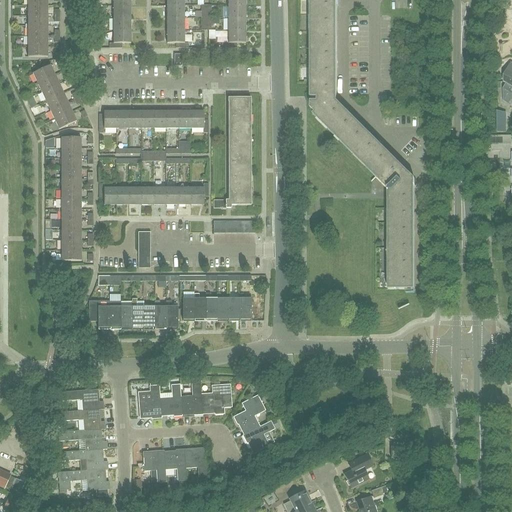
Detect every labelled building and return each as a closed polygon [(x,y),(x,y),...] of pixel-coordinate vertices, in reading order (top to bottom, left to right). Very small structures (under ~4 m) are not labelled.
[(388,189),(388,201),(388,290),(412,290),(412,186),(414,186),(414,179),(409,174),(405,178),(402,176),(405,173),(335,102),(331,102),(331,98),(335,98),(334,0),(310,0),(311,97),(318,97),(318,101),(311,101),(311,108),(315,112),(313,114),(388,189)] [(28,6),(28,16),(48,16),(48,6),(28,6)] [(114,19),(131,19),(131,6),(114,6),(114,19)] [(167,19),(185,19),(184,6),(167,6),(167,19)] [(228,19),(246,18),(246,6),(228,6),(228,19)] [(28,16),(28,27),(48,27),(48,16),(28,16)] [(228,31),(246,31),(246,18),(228,19),(228,31)] [(114,31),(131,31),(131,19),(114,19),(114,31)] [(167,31),(185,31),(185,19),(167,19),(167,31)] [(28,37),(48,37),(48,27),(28,27),(28,37)] [(110,49),(122,49),(122,44),(131,44),(131,31),(114,31),(114,43),(110,43),(110,49)] [(176,49),(189,49),(189,44),(185,44),(185,31),(167,31),(167,44),(176,44),(176,49)] [(225,48),(237,48),(237,44),(246,44),(246,31),(228,31),(229,43),(225,43),(225,48)] [(48,48),(48,37),(28,37),(28,47),(48,48)] [(48,48),(28,47),(28,58),(48,58),(48,48)] [(65,66),(60,57),(55,59),(59,69),(65,66)] [(504,102),(508,104),(511,106),(511,64),(504,76),(504,83),(506,84),(503,89),(504,102)] [(37,84),(55,75),(51,66),(33,74),(37,84)] [(60,84),(55,75),(37,84),(41,93),(60,84)] [(64,93),(60,84),(41,93),(46,102),(64,93)] [(68,103),(64,93),(46,102),(50,111),(68,103)] [(232,205),(252,205),(251,98),(228,98),(229,201),(214,201),(214,209),(232,209),(232,205)] [(73,112),(68,103),(50,111),(54,121),(73,112)] [(77,121),(73,112),(54,121),(59,130),(77,121)] [(104,129),(117,129),(117,112),(104,112),(104,115),(99,115),(99,133),(104,133),(104,129)] [(117,112),(117,129),(129,129),(129,112),(117,112)] [(129,112),(129,129),(142,129),(142,112),(129,112)] [(142,112),(142,129),(154,129),(154,112),(142,112)] [(154,112),(154,129),(167,129),(166,112),(154,112)] [(166,112),(167,129),(179,129),(179,112),(166,112)] [(179,112),(179,129),(191,129),(191,112),(179,112)] [(191,112),(191,129),(204,129),(204,133),(209,133),(209,120),(204,120),(204,112),(191,112)] [(506,118),(498,118),(498,132),(506,132),(506,118)] [(61,148),(81,148),(81,138),(61,138),(61,148)] [(61,159),(81,159),(81,148),(61,148),(61,159)] [(129,161),(129,166),(141,166),(141,163),(142,163),(142,157),(141,157),(141,161),(129,161)] [(166,157),(154,157),(154,163),(166,163),(166,166),(166,161),(166,157)] [(61,169),(81,169),(81,159),(61,159),(61,169)] [(61,179),(81,179),(81,169),(61,169),(61,179)] [(61,189),(81,189),(81,179),(61,179),(61,189)] [(99,184),(99,197),(104,197),(104,206),(117,206),(117,188),(105,188),(105,184),(99,184)] [(191,188),(191,206),(204,206),(204,197),(209,197),(209,184),(204,184),(204,188),(191,188)] [(117,188),(117,206),(129,206),(129,188),(117,188)] [(129,188),(129,206),(142,206),(142,188),(129,188)] [(142,188),(142,206),(154,206),(154,188),(142,188)] [(154,188),(154,206),(167,206),(167,188),(154,188)] [(167,188),(167,206),(179,206),(179,188),(167,188)] [(179,188),(179,206),(191,206),(191,188),(179,188)] [(61,200),(81,200),(81,189),(61,189),(61,200)] [(61,210),(81,210),(81,200),(61,200),(61,210)] [(61,220),(81,220),(81,210),(61,210),(61,220)] [(61,231),(81,230),(81,220),(61,220),(61,231)] [(61,241),(81,241),(81,230),(61,231),(61,241)] [(61,251),(81,251),(81,241),(61,241),(61,251)] [(81,251),(61,251),(61,261),(81,261),(81,251)] [(206,299),(206,321),(217,321),(217,299),(211,299),(211,293),(206,293),(206,299)] [(194,294),(195,299),(195,321),(206,321),(206,299),(200,299),(200,294),(194,294)] [(217,294),(217,299),(217,321),(229,321),(229,299),(221,299),(221,294),(217,294)] [(240,294),(240,299),(240,321),(252,321),(251,299),(243,299),(243,294),(240,294)] [(132,299),(132,307),(132,329),(144,329),(144,307),(144,302),(137,303),(137,299),(132,299)] [(195,321),(195,299),(183,299),(183,321),(195,321)] [(240,321),(240,299),(229,299),(229,321),(240,321)] [(155,301),(155,307),(155,329),(166,329),(166,307),(160,307),(160,301),(155,301)] [(166,301),(166,307),(166,329),(178,329),(178,307),(172,307),(172,301),(166,301)] [(110,330),(110,307),(102,307),(102,302),(89,302),(89,322),(98,322),(98,330),(110,330)] [(110,302),(110,307),(110,330),(121,330),(121,307),(121,303),(110,302)] [(121,307),(121,330),(132,329),(132,307),(121,307)] [(144,307),(144,329),(155,329),(155,307),(144,307)] [(151,345),(138,349),(141,357),(147,355),(146,350),(152,349),(151,345)] [(181,397),(182,416),(194,415),(194,416),(203,415),(202,414),(201,396),(200,384),(192,384),(193,396),(181,397)] [(160,399),(161,417),(173,416),(173,417),(182,417),(182,416),(181,397),(180,385),(171,386),(172,398),(160,399)] [(201,396),(202,414),(214,413),(214,415),(223,414),(223,408),(231,407),(229,385),(212,386),(213,395),(201,396)] [(153,419),(161,418),(161,417),(160,399),(159,387),(150,387),(151,399),(139,400),(140,419),(152,418),(153,419)] [(61,392),(61,402),(82,400),(83,411),(100,410),(104,410),(103,402),(100,402),(99,390),(61,392)] [(243,436),(260,427),(254,417),(265,411),(258,396),(241,404),(245,412),(233,418),(237,426),(238,425),(243,436)] [(62,412),(62,422),(83,420),(84,431),(101,430),(105,430),(105,422),(101,422),(100,410),(83,411),(62,412)] [(243,436),(242,436),(246,444),(247,444),(253,455),(269,446),(264,435),(274,430),(271,422),(260,427),(243,436)] [(103,450),(107,450),(106,442),(102,442),(101,430),(84,431),(57,433),(58,442),(84,440),(85,451),(103,450)] [(391,458),(392,458),(402,458),(402,456),(405,456),(405,444),(393,444),(393,447),(391,447),(391,458)] [(184,451),(186,469),(197,468),(198,480),(207,480),(205,448),(196,449),(196,450),(184,451)] [(186,469),(184,451),(184,449),(175,450),(175,451),(164,452),(165,470),(177,469),(178,482),(179,482),(185,481),(187,481),(186,469)] [(104,470),(108,470),(107,462),(103,462),(103,450),(85,451),(58,453),(59,462),(86,460),(86,471),(104,470)] [(164,452),(164,451),(155,452),(155,453),(143,454),(144,472),(156,471),(157,483),(166,482),(165,470),(164,452)] [(367,454),(357,460),(360,466),(343,474),(351,490),(369,480),(365,471),(373,467),(367,454)] [(0,487),(4,489),(10,476),(0,470),(0,487)] [(104,470),(86,471),(60,473),(58,473),(59,490),(70,490),(69,481),(87,480),(88,491),(109,490),(109,482),(105,482),(104,470)] [(16,479),(11,489),(20,493),(25,483),(16,479)] [(385,487),(371,492),(373,497),(387,492),(385,487)] [(315,511),(305,491),(289,499),(290,501),(284,504),(287,511),(315,511)] [(9,496),(4,508),(12,511),(18,511),(23,503),(9,496)] [(359,511),(376,511),(371,497),(356,503),(359,511)]
